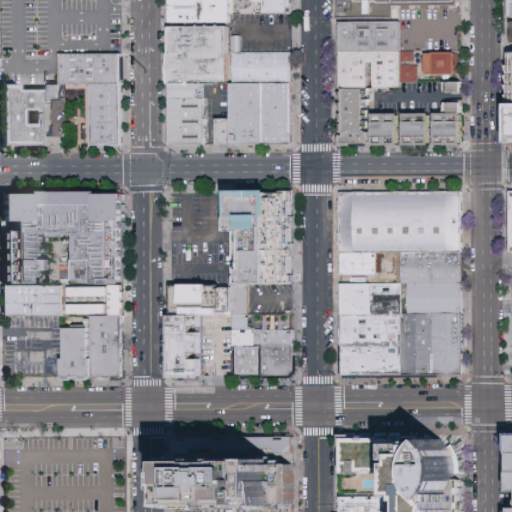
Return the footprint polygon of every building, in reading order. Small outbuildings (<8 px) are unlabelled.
[(231,0),(231,26),(172,26),(171,0),(231,0)] [(237,0),(238,14),(299,13),(299,0),(237,0)] [(343,17),(343,0),(460,0),(460,6),(405,6),(405,18),(343,17)] [(404,50),(344,50),(344,21),(404,21),(404,50)] [(172,84),(172,26),(231,26),(231,84),(209,84),(172,84)] [(405,87),(371,87),(349,87),(344,87),(344,50),(404,50),(405,81),(405,87)] [(417,63),(420,63),(421,80),(405,81),(404,50),(417,50),(417,63)] [(458,74),(427,74),(427,51),(458,51),(458,74)] [(295,83),(236,84),(233,84),(233,54),(294,53),(295,83)] [(94,85),(64,86),(63,57),(115,56),(125,56),(125,85),(115,85),(94,85)] [(466,80),(466,90),(450,91),(450,81),(466,80)] [(225,144),(224,115),(234,115),(233,84),(236,84),(295,83),(296,143),(225,144)] [(172,144),(209,143),(209,84),(172,84),(172,144)] [(116,148),(94,148),(94,89),(94,85),(115,85),(125,85),(125,89),(127,148),(116,148)] [(1,146),(0,86),(63,86),(64,99),(55,99),(55,103),(50,106),(51,146),(1,146)] [(348,142),(349,87),(371,87),(370,143),(348,142)] [(445,111),(451,111),(451,100),(470,100),(470,143),(445,143),(445,111)] [(412,110),(438,111),(438,143),(412,142),(412,110)] [(381,111),(406,111),(406,143),(381,143),(381,111)] [(0,194),(126,194),(126,222),(122,222),(122,288),(74,288),(74,242),(45,243),(45,288),(0,288),(0,194)] [(295,270),(296,285),(238,285),(235,285),(236,271),(236,210),(237,194),(294,195),(294,209),(295,270)] [(359,278),(346,278),(346,270),(345,209),(345,199),(358,199),(419,199),(466,199),(466,208),(467,257),(419,257),(381,257),(382,269),(382,278),(359,278)] [(466,285),(408,286),(408,259),(465,258),(466,285)] [(222,285),(222,289),(234,289),(235,315),(205,316),(178,316),(175,316),(174,286),(177,286),(222,285)] [(408,317),(408,286),(466,285),(466,316),(435,317),(408,317)] [(348,287),(408,286),(408,317),(349,318),(348,287)] [(0,318),(69,318),(69,288),(45,288),(0,288),(0,318)] [(69,288),(74,288),(122,288),(122,318),(92,318),(69,318),(69,288)] [(178,377),(175,377),(175,332),(175,316),(178,316),(205,316),(205,332),(206,377),(178,377)] [(466,375),(436,375),(435,317),(466,316),(466,375)] [(349,376),(349,318),(408,317),(409,375),(349,376)] [(435,317),(436,375),(409,375),(408,317),(435,317)] [(91,378),(91,331),(92,318),(122,318),(121,378),(91,378)] [(91,331),(91,378),(57,378),(57,361),(61,361),(61,331),(91,331)] [(296,331),(296,378),(266,378),(265,348),(266,331),(296,331)] [(265,348),(266,378),(239,378),(237,378),(238,332),(258,333),(259,348),(265,348)] [(345,435),(428,435),(436,438),(444,443),(451,452),(455,462),(456,480),(460,480),(460,511),(408,511),(408,472),(345,472),(345,435)] [(173,470),(172,439),(293,439),(293,470),(173,470)] [(293,470),(293,511),(173,511),(173,470),(293,470)] [(346,511),(409,511),(410,493),(346,493),(346,511)]
